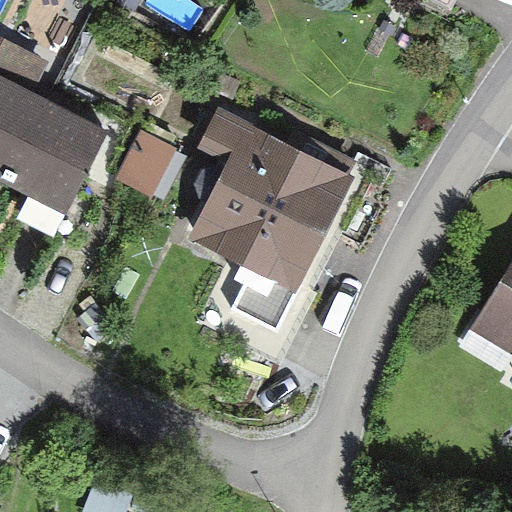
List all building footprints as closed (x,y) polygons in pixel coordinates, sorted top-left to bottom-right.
[(431,0),(453,11),(458,0),(431,0)] [(0,176),(9,181),(52,95),(38,88),(52,60),(0,34),(0,176)] [(69,209),(111,126),(52,95),(9,181),(69,209)] [(227,162),(190,236),(242,262),(235,275),(246,281),(233,307),(280,331),(360,171),(219,101),(196,147),(227,162)] [(179,146),(143,129),(118,178),(154,196),(179,146)] [(511,259),(471,329),(511,353),(511,259)]
